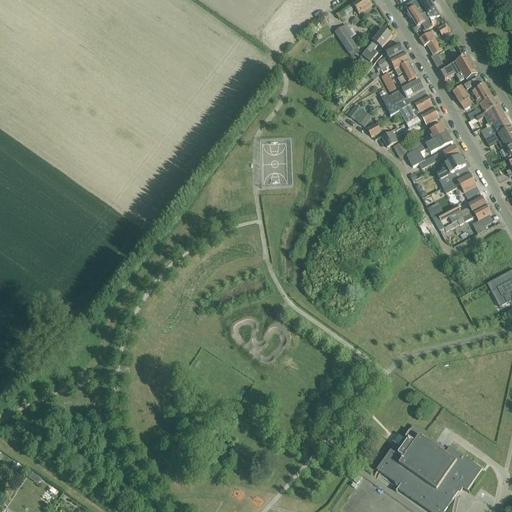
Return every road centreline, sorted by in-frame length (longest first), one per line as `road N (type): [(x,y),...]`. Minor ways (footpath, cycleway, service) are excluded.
road 1 (residential): [(511,225),(384,0)]
road 2 (residential): [(511,119),(439,0)]
